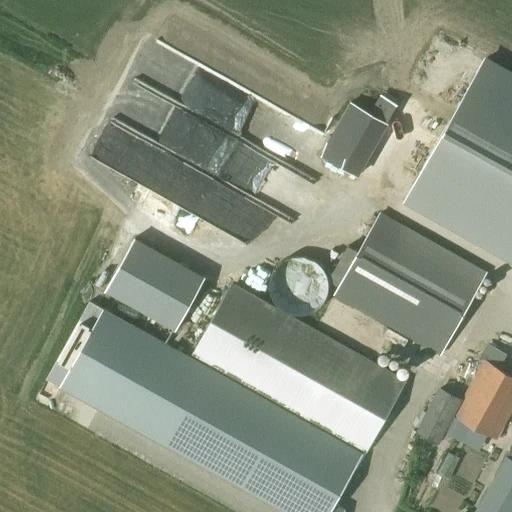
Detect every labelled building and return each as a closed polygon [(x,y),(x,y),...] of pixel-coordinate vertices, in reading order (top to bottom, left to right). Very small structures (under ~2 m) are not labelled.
[(511,75),(484,60),(406,198),(511,257),(511,75)] [(350,100),(320,154),(322,156),(359,176),(389,123),(387,122),(390,118),(398,104),(381,93),(372,108),(370,112),(354,102),(350,100)] [(382,209),(335,293),(443,353),(489,271),(382,209)] [(110,295),(186,328),(211,270),(135,237),(110,295)] [(236,285),(196,357),(366,451),(406,378),(236,285)] [(364,453),(91,303),(48,381),(286,511),(345,511),(347,509),(337,503),(364,453)] [(484,359),(485,358),(502,367),(509,353),(490,343),(481,358),(484,359)] [(511,414),(511,372),(502,367),(485,358),(484,359),(463,398),(441,386),(418,431),(441,443),(454,418),(499,438),(511,414)] [(506,455),(475,511),(477,511),(511,511),(511,458),(507,456),(506,455)]
